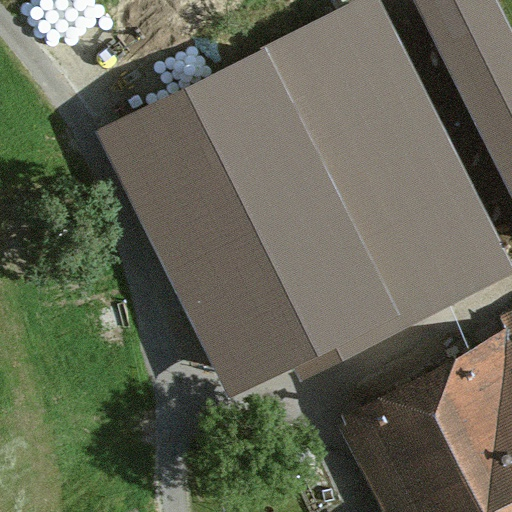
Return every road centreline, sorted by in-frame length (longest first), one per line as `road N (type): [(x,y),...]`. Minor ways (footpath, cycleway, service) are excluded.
road 1 (track): [(0,18),(45,71),(106,168),(169,368),(290,408),(355,511)]
road 2 (track): [(169,368),(178,511)]
